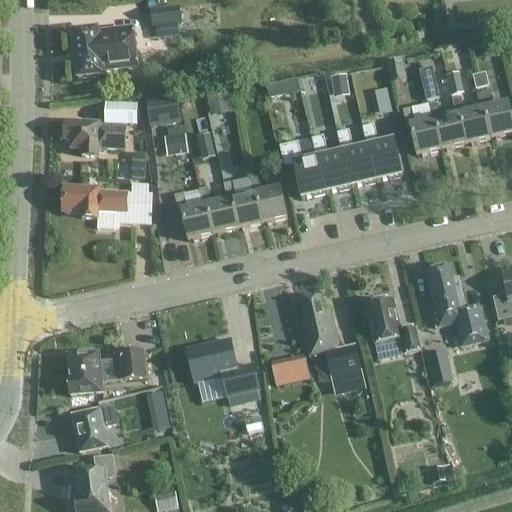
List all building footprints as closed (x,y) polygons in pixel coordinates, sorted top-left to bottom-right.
[(180,39),(177,11),(149,14),(153,42),(180,39)] [(138,70),(133,31),(99,35),(98,31),(73,34),(79,81),(104,78),(104,74),(138,70)] [(406,81),(402,61),(386,64),(391,85),(406,81)] [(457,75),(447,77),(452,97),(462,95),(457,75)] [(473,78),(476,92),(489,89),(486,75),(473,78)] [(331,80),(333,95),(349,92),(347,78),(331,80)] [(423,87),(426,104),(437,101),(433,85),(423,87)] [(283,86),(267,89),(270,101),(286,97),(283,87),(283,86)] [(206,95),(211,119),(233,114),(227,90),(206,95)] [(387,91),(375,94),(378,106),(390,103),(387,91)] [(484,111),(491,141),(511,136),(511,116),(510,106),(494,109),(490,93),(478,96),(481,112),(484,111)] [(178,99),(148,103),(152,127),(181,123),(178,99)] [(484,111),(481,112),(465,115),(462,99),(453,101),(456,117),(460,117),(467,147),(491,141),(484,111)] [(460,117),(456,117),(441,121),(437,105),(428,107),(432,123),(435,122),(442,153),(467,147),(460,117)] [(435,122),(432,123),(416,126),(413,110),(404,113),(407,130),(410,129),(417,158),(442,153),(435,122)] [(104,125),(134,126),(134,112),(105,111),(104,125)] [(100,126),(66,124),(65,143),(71,143),(71,152),(82,153),(81,159),(99,159),(99,151),(125,152),(126,130),(100,129),(100,126)] [(375,127),(363,130),(367,150),(370,149),(378,185),(403,179),(395,143),(379,147),(375,127)] [(349,133),(337,136),(342,156),(344,155),(353,191),(378,185),(370,149),(367,150),(354,153),(349,133)] [(210,135),(197,139),(203,163),(217,159),(210,135)] [(172,139),(174,157),(187,155),(185,137),(172,139)] [(324,139),(312,141),(317,161),(319,161),(327,197),(353,191),(344,155),(342,156),(329,159),(324,139)] [(299,144),(280,149),(285,170),(294,168),(302,203),(327,197),(319,161),(317,161),(303,164),(299,144)] [(256,197),(263,226),(288,221),(281,191),(262,195),(258,179),(249,181),(253,197),(256,197)] [(256,197),(253,197),(237,201),(233,185),(224,187),(228,203),(231,202),(238,232),(263,226),(256,197)] [(130,195),(146,196),(147,187),(131,186),(130,195)] [(99,191),(65,190),(65,199),(62,199),(62,207),(64,207),(64,216),(82,217),(82,221),(98,221),(98,214),(127,215),(128,196),(99,195),(99,191)] [(231,202),(228,203),(212,206),(209,190),(200,192),(203,208),(207,208),(214,238),(238,232),(231,202)] [(207,208),(203,208),(188,212),(184,196),(175,198),(179,215),(182,214),(188,243),(214,238),(207,208)] [(459,280),(454,282),(450,269),(428,274),(433,296),(430,297),(434,311),(431,311),(436,331),(456,326),(461,350),(489,344),(481,310),(467,314),(459,280)] [(493,300),(499,323),(511,320),(511,276),(503,278),(507,297),(493,300)] [(339,350),(338,344),(330,310),(325,311),(322,298),(299,304),(305,326),(302,326),(306,341),(304,342),(308,360),(328,355),(334,380),(361,374),(354,346),(339,350)] [(401,334),(394,302),(366,308),(375,347),(402,341),(406,357),(421,353),(416,330),(401,334)] [(254,368),(238,371),(231,343),(187,353),(195,386),(222,379),(227,401),(260,393),(254,368)] [(146,380),(144,354),(119,357),(120,363),(100,365),(99,355),(67,358),(71,399),(103,396),(102,384),(146,380)] [(306,363),(297,366),(301,384),(311,382),(306,363)] [(297,366),(271,372),(275,390),(301,384),(297,366)] [(450,368),(430,372),(434,390),(454,385),(450,368)] [(147,399),(151,414),(166,411),(163,396),(147,399)] [(72,418),(81,456),(109,450),(105,430),(118,427),(114,409),(72,418)] [(121,470),(119,458),(113,459),(95,461),(97,473),(74,476),(77,500),(75,500),(76,511),(109,511),(106,481),(116,480),(115,471),(121,470)] [(431,473),(434,486),(445,484),(443,470),(431,473)] [(312,511),(322,495),(300,482),(287,505),(298,511),(312,511)] [(155,498),(157,511),(174,511),(179,511),(176,494),(155,498)]
